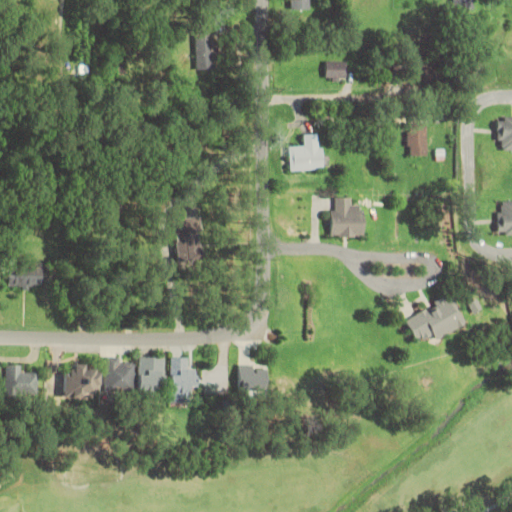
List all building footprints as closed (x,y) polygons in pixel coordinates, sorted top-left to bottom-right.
[(291,0),(291,9),(309,9),(308,0),(291,0)] [(451,0),(451,8),(472,8),(472,0),(451,0)] [(195,70),(214,70),(214,28),(195,28),(195,70)] [(346,81),(346,61),(326,61),(326,81),(346,81)] [(511,116),(497,116),(497,149),(511,149),(511,116)] [(426,122),(407,122),(407,155),(426,155),(426,122)] [(290,170),(331,168),(330,154),(322,155),(321,138),(304,139),(304,145),(289,146),(290,170)] [(205,152),(205,141),(187,141),(187,152),(205,152)] [(351,197),(330,197),(330,236),(363,236),(363,206),(351,206),(351,197)] [(511,201),(496,201),(496,234),(511,234),(511,201)] [(173,218),(175,265),(202,264),(200,217),(173,218)] [(8,286),(42,286),(42,262),(8,262),(8,286)] [(464,323),(453,295),(403,316),(415,343),(464,323)] [(134,391),(134,361),(120,361),(120,357),(105,357),(106,392),(134,391)] [(164,357),(138,357),(138,392),(164,392),(164,357)] [(195,368),(187,368),(187,357),(171,357),(171,396),(195,396),(195,368)] [(6,394),(38,394),(38,372),(23,372),(23,364),(6,364),(6,394)] [(238,390),(266,390),(266,364),(238,364),(238,390)] [(63,396),(96,396),(96,365),(63,365),(63,396)]
